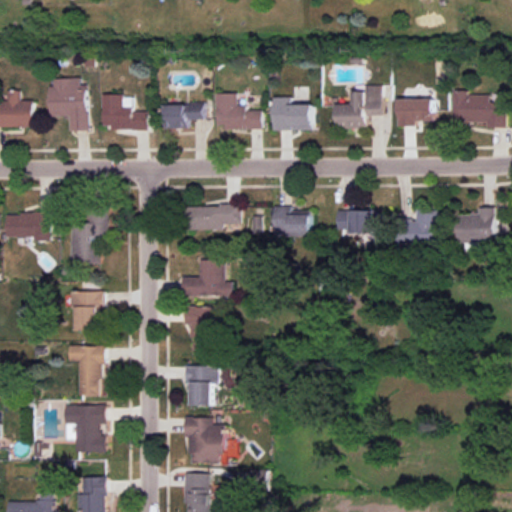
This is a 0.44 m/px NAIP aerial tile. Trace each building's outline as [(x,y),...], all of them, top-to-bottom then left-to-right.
[(52,116),(71,115),(71,130),(90,130),(88,84),(81,84),(81,77),(55,78),(55,85),(51,85),(52,116)] [(338,104),(339,128),(369,127),(369,115),(384,115),(384,84),(367,85),(367,91),(355,91),(355,103),(338,104)] [(35,100),(22,100),(21,90),(8,91),(8,101),(0,100),(0,126),(36,126),(35,100)] [(454,121),(489,122),(489,127),(508,127),(508,102),(492,102),(492,93),(455,92),(454,121)] [(263,109),(248,110),(248,104),(239,104),(239,93),(218,93),(218,129),(264,128),(263,109)] [(150,128),(149,111),(134,111),(134,94),(104,95),(104,129),(150,128)] [(275,97),(275,130),(315,129),(315,104),(294,104),(294,96),(275,97)] [(400,98),(400,125),(417,125),(417,120),(436,120),(436,98),(400,98)] [(167,104),(167,128),(190,128),(190,119),(206,119),(206,103),(167,104)] [(189,205),(190,230),(242,229),(242,204),(189,205)] [(314,234),(313,210),(293,211),(293,205),(275,205),(276,235),(314,234)] [(253,233),(266,233),(267,207),(254,206),(253,233)] [(497,206),(481,207),(481,214),(460,214),(461,242),(498,240),(497,206)] [(101,262),(101,237),(110,237),(110,207),(92,207),(92,223),(73,223),(72,262),(101,262)] [(339,209),(339,231),(376,232),(376,210),(339,209)] [(8,213),(8,236),(36,236),(36,240),(53,240),(52,212),(8,213)] [(184,296),(235,295),(234,281),(227,281),(227,259),(201,260),(201,276),(184,277),(184,296)] [(105,290),(71,291),(72,307),(78,307),(78,329),(101,329),(101,312),(106,311),(105,290)] [(194,353),(214,353),(214,306),(186,306),(186,325),(194,325),(194,353)] [(80,395),(104,395),(104,345),(71,345),(71,360),(80,360),(80,395)] [(214,405),(215,383),(220,383),(221,366),(188,365),(187,383),(194,383),(193,405),(214,405)] [(107,404),(67,404),(68,439),(77,439),(77,452),(107,452),(107,433),(107,404)] [(214,417),(189,416),(189,463),(222,463),(222,454),(227,454),(227,424),(214,424),(214,417)] [(270,485),(269,468),(251,469),(251,486),(270,485)] [(186,511),(211,511),(211,501),(221,501),(222,485),(212,484),(212,473),(187,472),(186,511)] [(108,511),(108,476),(80,477),(80,511),(108,511)] [(10,501),(9,511),(57,511),(58,492),(40,492),(40,501),(10,501)]
